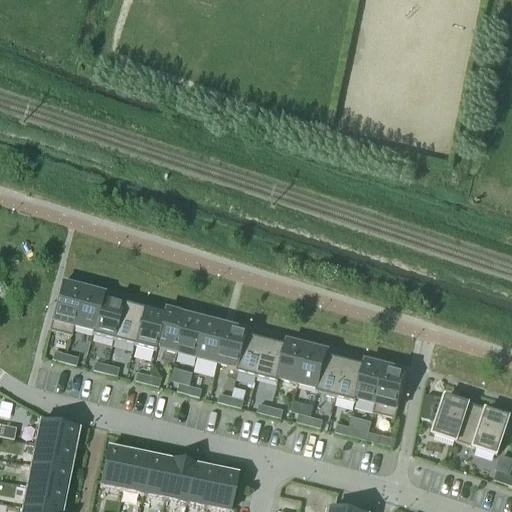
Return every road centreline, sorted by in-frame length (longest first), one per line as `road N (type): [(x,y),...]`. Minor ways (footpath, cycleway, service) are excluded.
road 1 (residential): [(450,511),(269,463)]
road 2 (residential): [(269,463),(100,417)]
